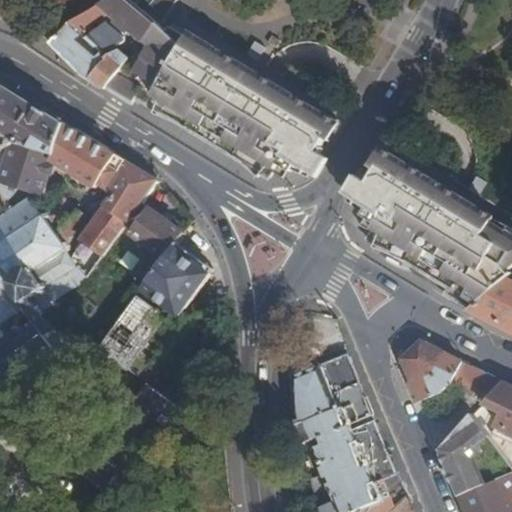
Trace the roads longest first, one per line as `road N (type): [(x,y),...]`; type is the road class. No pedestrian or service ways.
road 1 (secondary): [(0,53),(209,183)]
road 2 (secondary): [(331,192),(443,0)]
road 3 (residential): [(370,349),(439,511)]
road 4 (secondary): [(255,338),(262,511)]
road 5 (secondary): [(209,183),(255,338)]
road 6 (secondary): [(209,183),(274,203),(331,192)]
road 7 (secondary): [(209,183),(313,253)]
